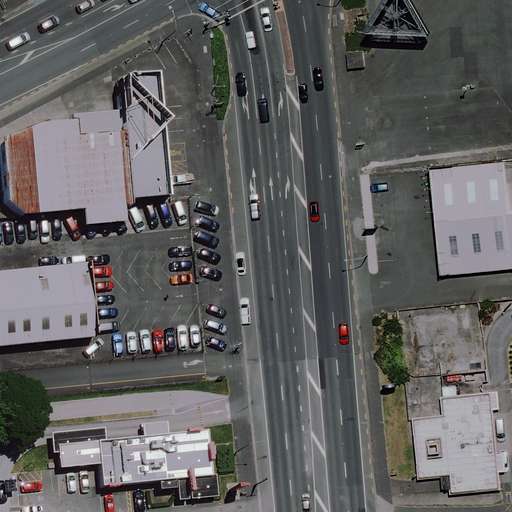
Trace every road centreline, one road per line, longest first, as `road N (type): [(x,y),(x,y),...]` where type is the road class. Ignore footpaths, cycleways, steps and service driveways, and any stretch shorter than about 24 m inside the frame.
road 1 (trunk): [(323,511),(290,78)]
road 2 (unknown): [(511,318),(498,341),(511,501)]
road 3 (primary): [(141,0),(0,66)]
